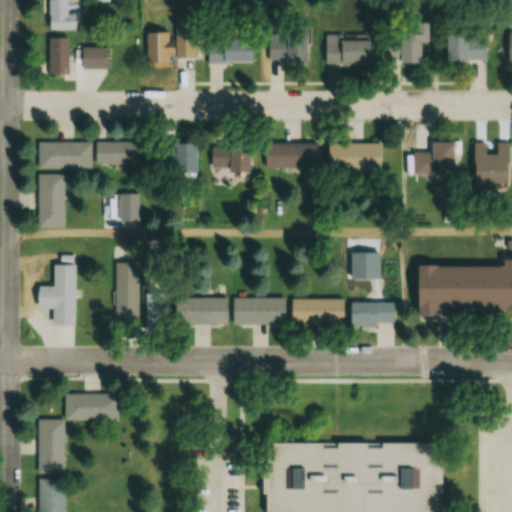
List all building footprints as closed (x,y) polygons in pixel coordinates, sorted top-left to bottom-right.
[(47,0),(48,29),(77,29),(77,12),(66,12),(66,0),(47,0)] [(194,17),(175,17),(175,57),(194,57),(194,17)] [(426,42),(426,22),(415,22),(415,34),(396,33),(396,62),(419,63),(419,42),(426,42)] [(306,61),(306,30),(268,30),(268,61),(306,61)] [(146,63),(170,63),(170,31),(146,31),(146,63)] [(341,39),(341,34),(324,34),(324,63),(368,63),(368,39),(341,39)] [(445,35),(445,63),(485,63),(485,35),(445,35)] [(47,73),(68,73),(68,37),(47,37),(47,73)] [(206,62),(250,62),(250,40),(206,40),(206,62)] [(106,46),(80,46),(80,67),(106,67),(106,46)] [(36,169),(90,169),(90,141),(36,141),(36,169)] [(93,141),(93,164),(137,164),(137,141),(93,141)] [(379,142),(330,142),(330,171),(379,171),(379,142)] [(453,142),(429,142),(429,152),(413,152),(413,174),(453,174),(453,142)] [(173,180),(194,180),(194,143),(173,143),(173,180)] [(249,172),(249,143),(210,143),(210,172),(249,172)] [(263,143),(263,167),(315,167),(315,143),(263,143)] [(472,143),(471,185),(507,186),(508,143),(494,143),(494,154),(485,154),(485,144),(472,143)] [(63,227),(63,174),(36,174),(36,227),(63,227)] [(118,193),(118,220),(138,220),(138,193),(118,193)] [(416,263),(499,262),(499,256),(511,256),(511,305),(435,305),(435,312),(417,312),(416,263)] [(137,321),(137,262),(113,262),(113,321),(137,321)] [(72,263),(71,322),(51,322),(51,308),(35,308),(35,286),(50,286),(50,263),(72,263)] [(166,291),(144,291),(144,322),(166,322),(166,291)] [(225,325),(225,297),(174,297),(174,325),(225,325)] [(283,324),(283,297),(231,297),(231,324),(283,324)] [(340,299),(289,299),(289,324),(340,324),(340,299)] [(393,301),(348,301),(348,325),(393,325),(393,301)] [(63,473),(63,420),(115,420),(116,393),(63,393),(63,418),(36,418),(36,473),(63,473)] [(260,511),(438,511),(438,440),(260,440),(260,511)] [(63,511),(63,478),(37,478),(37,511),(63,511)]
